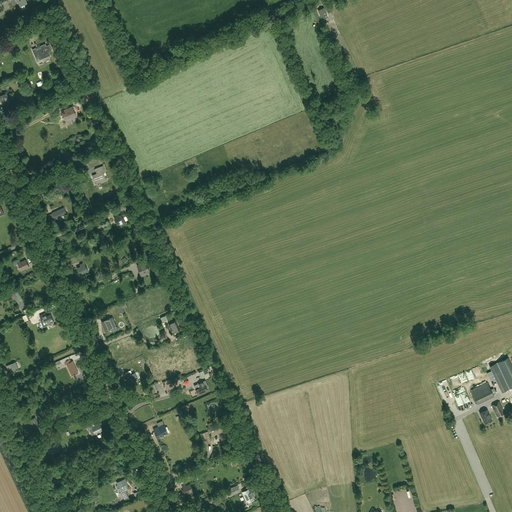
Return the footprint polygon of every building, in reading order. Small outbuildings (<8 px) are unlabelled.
[(328,17),(324,7),(318,10),(322,20),(328,17)] [(37,50),(36,48),(32,50),(35,57),(39,56),(40,59),(50,55),(49,52),(52,51),(49,45),(47,46),(46,44),(40,46),(41,48),(37,50)] [(91,91),(84,94),(88,101),(94,97),(95,96),(93,90),(91,91)] [(6,93),(0,95),(0,97),(4,106),(10,103),(6,93)] [(64,119),(64,120),(75,115),(71,106),(62,110),(63,112),(61,113),(62,114),(61,115),(60,116),(62,119),(63,119),(64,119)] [(103,171),(105,171),(103,166),(95,169),(97,174),(92,175),(95,184),(106,180),(103,171)] [(127,203),(129,209),(134,207),(133,204),(136,203),(134,199),(127,203)] [(64,208),(52,214),(49,215),(52,222),(56,221),(55,219),(58,218),(59,220),(65,218),(64,215),(67,214),(64,208)] [(114,219),(117,225),(119,224),(120,227),(127,224),(123,217),(125,216),(123,212),(119,214),(120,216),(114,219)] [(18,264),(21,271),(29,267),(26,260),(20,263),(19,260),(14,263),(15,265),(18,264)] [(146,262),(137,266),(141,276),(146,274),(146,273),(150,271),(146,262)] [(81,267),(77,268),(80,275),(88,271),(84,263),(80,265),(81,267)] [(119,310),(127,307),(125,301),(116,304),(119,310)] [(25,322),(30,320),(27,314),(30,312),(28,308),(22,311),(24,315),(22,316),(25,322)] [(45,313),(40,316),(43,322),(44,321),(46,324),(53,321),(52,318),(52,317),(51,314),(46,317),(45,313)] [(115,328),(110,317),(101,321),(105,332),(110,329),(115,328)] [(169,324),(174,334),(179,331),(175,321),(169,324)] [(67,364),(72,376),(77,373),(72,361),(71,362),(70,359),(69,359),(68,357),(60,360),(61,363),(64,362),(66,365),(67,364)] [(497,362),(489,366),(492,371),(496,381),(502,392),(509,389),(511,387),(511,367),(507,357),(497,362)] [(14,373),(13,371),(18,369),(15,362),(6,366),(8,369),(9,369),(10,372),(9,373),(10,375),(14,373)] [(496,381),(492,371),(487,373),(492,383),(496,381)] [(136,379),(137,379),(135,373),(131,375),(130,374),(125,376),(128,381),(132,379),(133,381),(136,380),(136,379)] [(195,389),(198,395),(208,391),(203,381),(199,383),(201,386),(195,389)] [(487,382),(470,388),(475,403),(492,397),(487,382)] [(499,401),(492,405),(495,412),(497,417),(505,413),(499,401)] [(492,420),(487,410),(480,413),(485,424),(492,420)] [(35,418),(27,421),(28,424),(29,424),(31,430),(39,427),(35,418)] [(221,426),(224,432),(221,433),(222,434),(219,435),(223,442),(226,440),(227,441),(229,442),(232,440),(233,438),(230,433),(229,434),(227,430),(226,429),(228,428),(228,427),(229,427),(227,423),(221,426)] [(103,432),(99,424),(93,427),(92,424),(86,427),(89,431),(90,431),(92,435),(100,431),(101,433),(103,432)] [(164,424),(153,429),(157,438),(168,433),(164,424)] [(58,477),(52,480),(49,475),(44,477),(45,480),(42,481),(43,483),(45,483),(46,485),(50,483),(52,488),(61,484),(58,477)] [(117,483),(118,485),(116,486),(120,493),(129,489),(125,479),(117,483)] [(235,491),(243,488),(241,483),(233,486),(235,491)] [(185,485),(182,486),(186,494),(193,491),(190,485),(186,487),(185,485)] [(250,486),(246,488),(247,490),(242,492),(244,496),(243,497),(245,502),(246,501),(247,502),(254,498),(250,491),(253,490),(250,486)]
